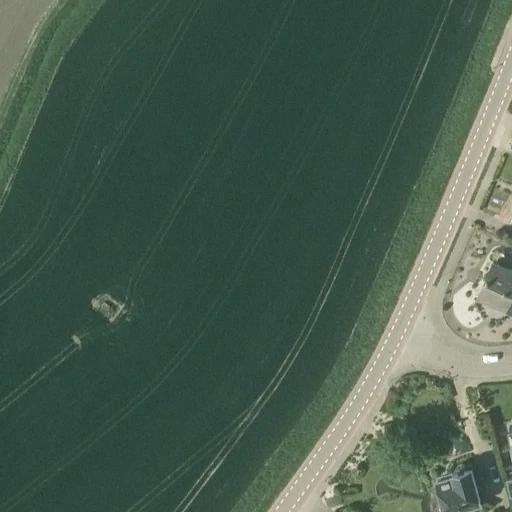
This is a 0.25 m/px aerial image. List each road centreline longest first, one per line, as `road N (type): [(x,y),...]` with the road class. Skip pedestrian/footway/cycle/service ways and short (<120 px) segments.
road 1 (tertiary): [(395,339),(511,65)]
road 2 (tertiary): [(281,511),(395,339)]
road 3 (unclassified): [(511,365),(479,368),(395,339)]
